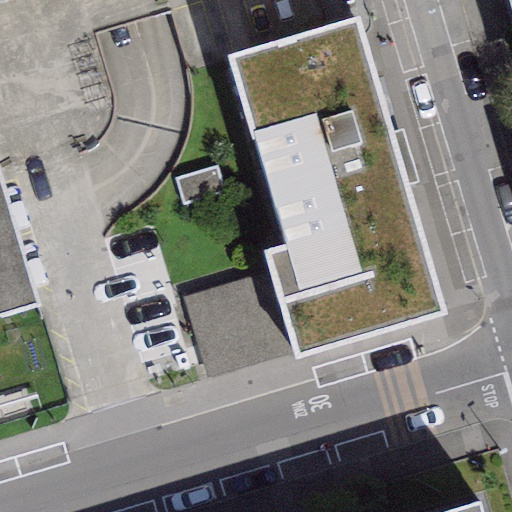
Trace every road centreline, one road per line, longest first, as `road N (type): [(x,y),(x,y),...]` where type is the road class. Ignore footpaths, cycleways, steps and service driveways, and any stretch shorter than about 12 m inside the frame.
road 1 (residential): [(511,371),(36,511)]
road 2 (residential): [(429,0),(511,286)]
